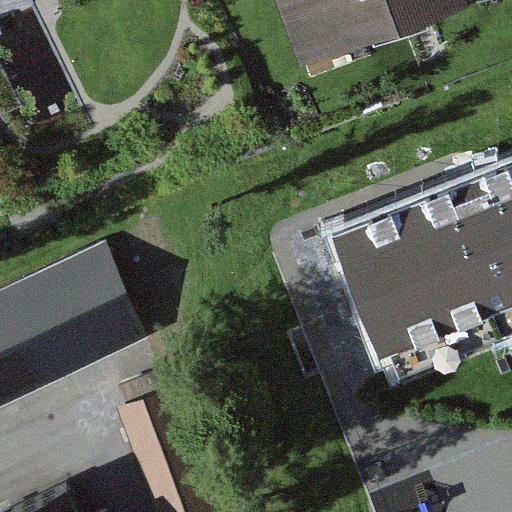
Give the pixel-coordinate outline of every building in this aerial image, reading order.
[(477,0),(278,0),(305,69),(478,2),(477,0)] [(511,141),(318,224),(376,370),(511,310),(511,141)] [(120,240),(0,298),(0,410),(163,334),(120,240)] [(178,387),(120,412),(159,511),(221,511),(223,511),(178,387)] [(0,511),(94,511),(71,460),(0,495),(0,511)]
